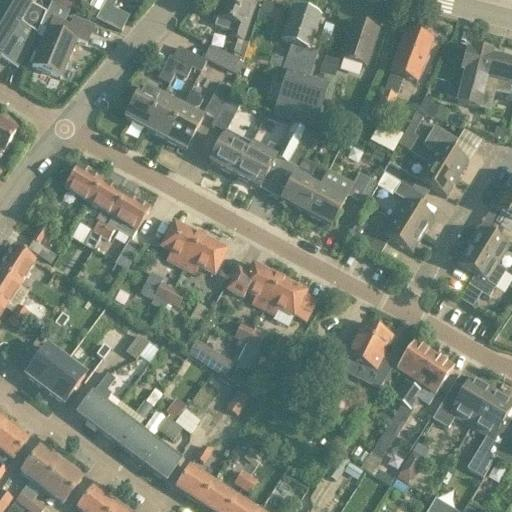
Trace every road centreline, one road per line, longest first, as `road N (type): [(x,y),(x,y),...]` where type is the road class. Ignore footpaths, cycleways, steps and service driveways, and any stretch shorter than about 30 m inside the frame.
road 1 (residential): [(404,312),(64,132)]
road 2 (residential): [(173,511),(62,428),(40,425),(0,395)]
road 3 (residential): [(404,312),(497,157)]
road 4 (residential): [(64,132),(175,0)]
road 5 (residential): [(511,372),(404,312)]
